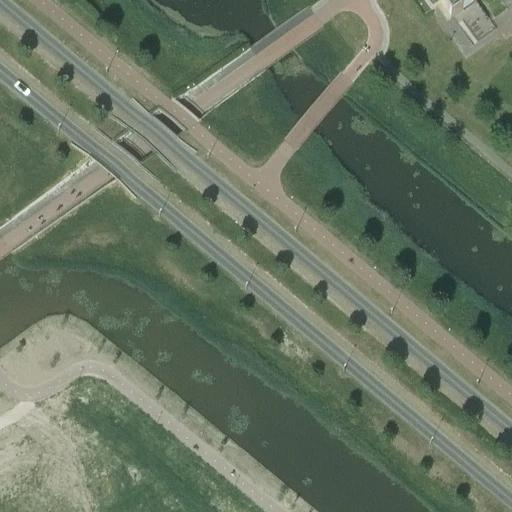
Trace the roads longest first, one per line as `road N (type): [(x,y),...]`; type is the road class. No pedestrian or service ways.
road 1 (secondary): [(0,75),(511,504)]
road 2 (secondary): [(511,431),(0,3)]
